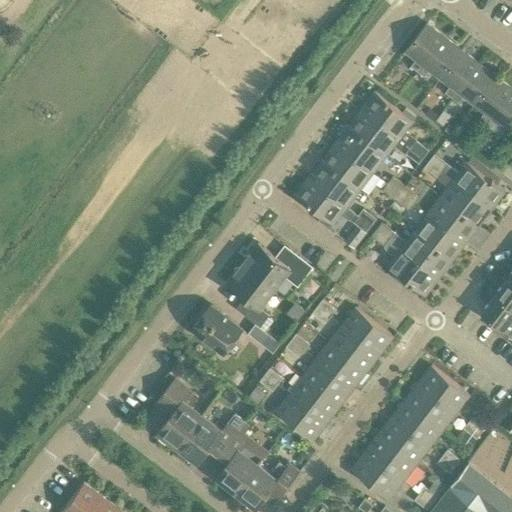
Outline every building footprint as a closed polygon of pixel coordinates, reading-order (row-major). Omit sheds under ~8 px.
[(411,66),(418,71),(445,36),(427,23),(405,51),(416,59),(411,66)] [(430,70),(440,78),(462,49),(445,36),(418,71),(425,77),(430,70)] [(445,92),(452,97),(479,62),(462,49),(440,78),(450,86),(445,92)] [(464,96),(474,104),(496,76),(479,62),(452,97),(459,103),(464,96)] [(479,119),(486,124),(511,90),(511,87),(496,76),(474,104),(484,112),(479,119)] [(511,126),(511,90),(486,124),(493,129),(498,123),(509,131),(511,126)] [(417,138),(406,130),(417,116),(406,108),(402,112),(375,91),(362,108),(425,156),(430,150),(416,139),(417,138)] [(387,155),(395,145),(419,163),(425,156),(362,108),(349,125),(387,155)] [(452,115),(444,110),(437,120),(444,126),(452,115)] [(349,125),(336,142),(374,172),(387,155),(349,125)] [(361,189),(374,172),(336,142),(323,160),(361,189)] [(430,160),(443,170),(448,164),(435,154),(430,160)] [(323,160),(309,177),(347,206),(361,189),(323,160)] [(443,170),(430,160),(424,168),(437,178),(443,170)] [(467,162),(454,179),(492,208),(505,191),(467,162)] [(393,176),(388,182),(401,193),(406,186),(393,176)] [(372,225),(358,214),(358,215),(347,207),(347,206),(309,177),(296,194),(323,215),(319,220),(330,229),(342,214),(350,220),(353,222),(366,232),(372,225)] [(479,225),(492,208),(454,179),(441,196),(479,225)] [(382,190),(395,200),(401,193),(388,182),(382,190)] [(420,196),(406,186),(401,193),(415,203),(420,196)] [(409,210),(415,203),(401,193),(395,200),(409,210)] [(441,196),(428,213),(466,243),(479,225),(441,196)] [(358,214),(372,225),(377,218),(363,208),(358,214)] [(453,260),(466,243),(428,213),(414,230),(453,260)] [(414,230),(406,241),(382,222),(377,229),(390,239),(401,247),(439,277),(453,260),(414,230)] [(377,229),(371,236),(385,246),(390,239),(377,229)] [(243,263),(276,288),(285,276),(298,286),(313,266),(290,248),(280,260),(258,243),(243,263)] [(402,284),(406,279),(426,295),(439,277),(401,247),(395,255),(388,265),(392,268),(388,273),(402,284)] [(261,307),(276,288),(243,263),(228,282),(250,299),(241,312),(256,323),(265,330),(273,320),(269,316),(270,315),(261,307)] [(511,308),(511,280),(509,278),(495,295),(511,308)] [(482,312),(495,322),(491,327),(507,339),(511,335),(511,308),(495,295),(482,312)] [(317,306),(331,316),(336,309),(323,298),(317,306)] [(212,304),(192,330),(223,353),(243,328),(212,304)] [(331,316),(317,306),(312,312),(326,322),(331,316)] [(356,307),(342,324),(380,354),(394,336),(356,307)] [(265,330),(256,323),(248,333),(274,352),(281,343),(265,330)] [(342,324),(329,341),(367,371),(380,354),(342,324)] [(291,340),(305,350),(310,343),(296,333),(291,340)] [(305,350),(291,340),(286,346),(300,356),(305,350)] [(329,341),(316,358),(354,387),(367,371),(329,341)] [(316,358),(303,376),(341,404),(354,387),(316,358)] [(432,366),(419,383),(456,412),(470,394),(432,366)] [(265,374),(279,384),(284,377),(270,367),(265,374)] [(279,384),(265,374),(260,381),(273,391),(279,384)] [(303,376),(290,393),(328,421),(341,404),(303,376)] [(158,432),(160,434),(161,438),(167,443),(171,442),(178,447),(203,414),(191,405),(199,396),(175,378),(160,398),(175,410),(158,432)] [(443,429),(456,412),(419,383),(406,400),(443,429)] [(314,439),(328,421),(290,393),(276,410),(314,439)] [(406,400),(392,417),(430,446),(443,429),(406,400)] [(223,429),(203,414),(178,447),(198,462),(215,440),(224,447),(225,448),(238,429),(239,430),(246,420),(235,412),(223,429)] [(469,421),(482,432),(487,425),(474,415),(469,421)] [(392,417),(379,434),(417,463),(430,446),(392,417)] [(482,432),(469,421),(464,428),(477,438),(482,432)] [(217,477),(236,492),(260,462),(268,452),(239,430),(238,429),(225,448),(224,447),(223,449),(233,457),(217,477)] [(404,480),(417,463),(379,434),(366,451),(404,480)] [(443,455),(442,456),(456,466),(461,459),(448,449),(443,455)] [(390,498),(404,480),(366,451),(352,469),(390,498)] [(456,466),(442,456),(437,463),(450,473),(456,466)] [(511,511),(511,495),(476,467),(469,461),(462,470),(430,511),(429,511),(511,511)] [(250,508),(254,506),(256,508),(272,487),(281,494),(299,471),(290,464),(287,467),(280,462),(272,472),(260,462),(236,492),(245,499),(244,503),(250,508)] [(59,511),(89,511),(102,496),(83,481),(59,511)] [(425,486),(420,493),(433,503),(438,496),(425,486)] [(428,510),(433,503),(420,493),(414,499),(428,510)] [(89,511),(117,511),(120,510),(102,496),(89,511)] [(365,511),(367,511),(373,504),(365,498),(358,506),(365,511)]
